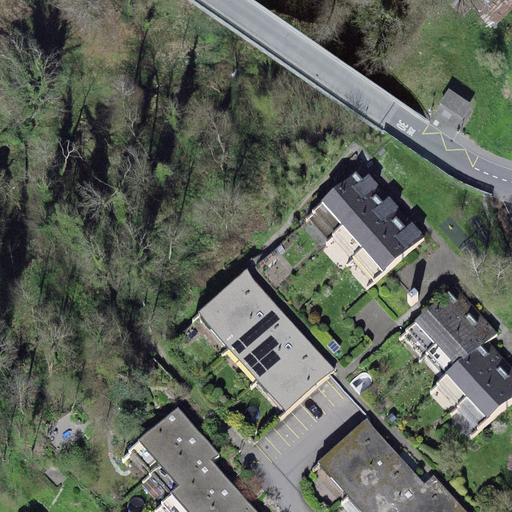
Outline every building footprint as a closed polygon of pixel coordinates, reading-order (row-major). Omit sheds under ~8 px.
[(466,107),(446,94),(438,109),(457,122),(466,107)] [(359,172),(303,217),(364,292),(420,247),(359,172)] [(333,378),(242,278),(185,330),(275,430),(333,378)] [(455,291),(407,335),(441,372),(426,385),(480,443),(511,413),(511,372),(489,347),(499,338),(455,291)] [(212,465),(164,415),(120,456),(162,501),(153,509),(156,511),(238,511),(203,474),(212,465)] [(363,423),(309,469),(345,511),(462,511),(432,477),(419,487),(363,423)]
